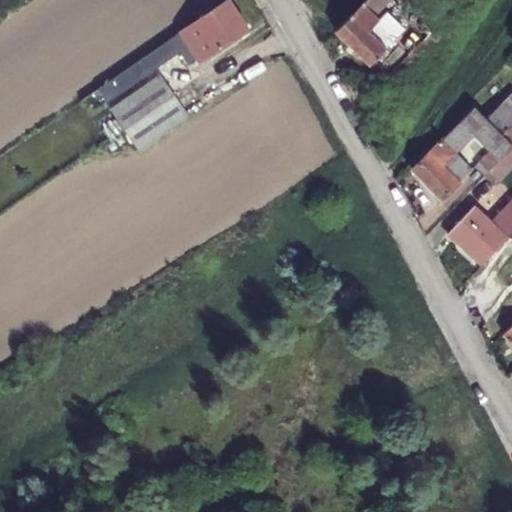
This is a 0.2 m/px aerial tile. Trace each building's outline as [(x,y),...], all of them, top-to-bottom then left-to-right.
[(195,59),(198,62),(247,29),(229,0),(228,0),(95,88),(103,101),(177,53),(186,65),(195,59)] [(372,0),(333,43),(373,79),(391,60),(389,58),(408,38),(395,26),(391,30),(388,26),(391,23),(406,5),(414,12),(425,0),(372,0)] [(441,36),(433,28),(424,38),(433,45),(441,36)] [(110,106),(123,126),(173,94),(160,75),(110,106)] [(123,126),(137,148),(188,115),(173,94),(123,126)] [(477,111),(451,141),(469,156),(481,144),(504,162),(511,152),(511,120),(502,112),(490,122),(477,111)] [(415,184),(448,211),(476,177),(462,165),(469,156),(451,141),(415,184)] [(473,219),(448,248),(477,273),(511,232),(511,198),(485,229),(473,219)]
